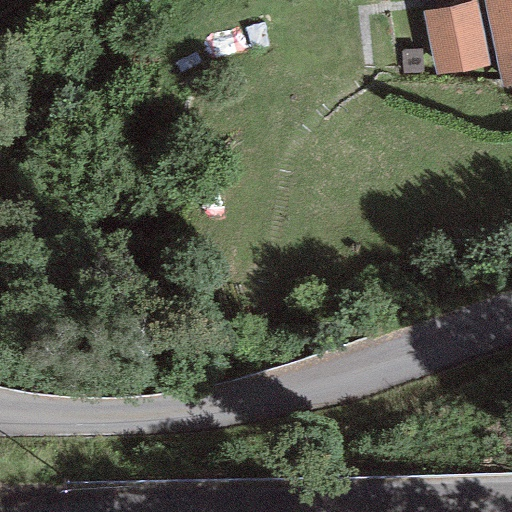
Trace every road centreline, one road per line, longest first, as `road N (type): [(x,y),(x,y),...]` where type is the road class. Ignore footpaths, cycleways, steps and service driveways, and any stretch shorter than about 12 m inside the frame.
road 1 (tertiary): [(0,417),(129,414),(245,399),(511,316)]
road 2 (tertiary): [(511,499),(0,511)]
